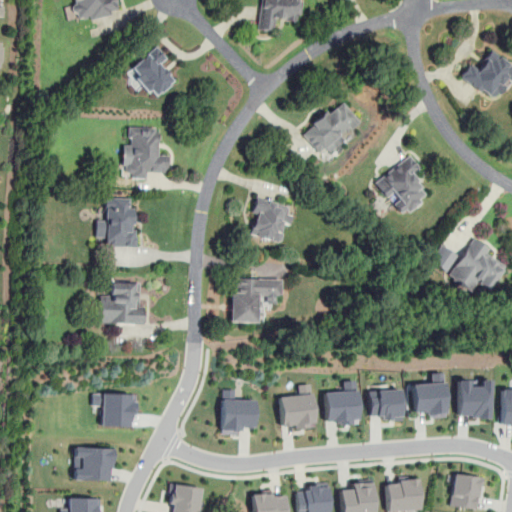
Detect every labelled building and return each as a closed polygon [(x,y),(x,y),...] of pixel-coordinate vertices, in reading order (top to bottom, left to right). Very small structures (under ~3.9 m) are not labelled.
[(117,13),(114,0),(70,0),(74,21),(117,13)] [(298,0),(258,0),(255,29),(272,31),(274,18),(297,21),(298,0)] [(125,68),(148,99),(171,81),(157,62),(164,57),(155,45),(125,68)] [(457,75),(493,101),(511,75),(511,65),(489,49),(476,67),(468,61),(457,75)] [(358,121),(336,98),(299,134),(316,152),(323,146),(327,150),(358,121)] [(129,178),(145,178),(145,169),(165,169),(165,152),(156,152),(156,126),(124,126),(124,142),(119,142),(119,168),(129,168),(129,178)] [(383,199),(388,196),(401,215),(427,197),(410,174),(419,168),(408,153),(370,180),(383,199)] [(103,246),(134,246),(134,206),(125,206),(126,196),(103,196),(103,217),(93,216),(93,236),(103,236),(103,246)] [(292,206),(254,196),(244,234),(277,243),(282,225),(286,226),(292,206)] [(487,290),(506,260),(469,237),(458,256),(439,244),(427,263),(470,289),(474,282),(487,290)] [(228,322),(260,323),(260,304),(279,304),(279,277),(229,277),(228,322)] [(96,323),(139,323),(140,281),(107,280),(107,291),(97,291),(96,323)] [(408,411),(423,410),(424,417),(441,416),(439,371),(425,372),(426,382),(407,384),(408,411)] [(321,421),(333,421),(333,424),(353,423),(351,379),(338,380),(338,390),(319,391),(321,421)] [(453,416),(486,416),(486,379),(476,379),(476,386),(464,386),(464,379),(453,379),(453,416)] [(218,433),(236,433),(236,427),(250,427),(251,399),(231,399),(231,388),(218,388),(218,433)] [(511,395),(508,395),(507,388),(496,388),(497,425),(511,424),(511,395)] [(364,415),(377,415),(377,420),(397,419),(396,389),(364,390),(364,415)] [(98,425),(128,426),(128,414),(133,414),(133,393),(90,392),(89,404),(99,405),(98,425)] [(306,392),(274,396),(277,425),(289,424),(290,426),(310,424),(306,392)] [(71,479),(108,480),(109,447),(71,446),(71,479)] [(478,475),(450,473),(448,506),(476,508),(478,475)] [(385,511),(418,508),(414,478),(381,482),(385,511)] [(294,511),(325,511),(325,481),(305,482),(305,489),(293,490),(294,511)] [(338,511),(370,511),(369,481),(348,482),(348,488),(337,489),(338,511)] [(195,511),(197,486),(169,484),(168,511),(195,511)] [(250,511),(283,511),(281,491),(248,495),(250,511)] [(96,511),(96,497),(65,497),(65,508),(57,507),(56,511),(96,511)]
